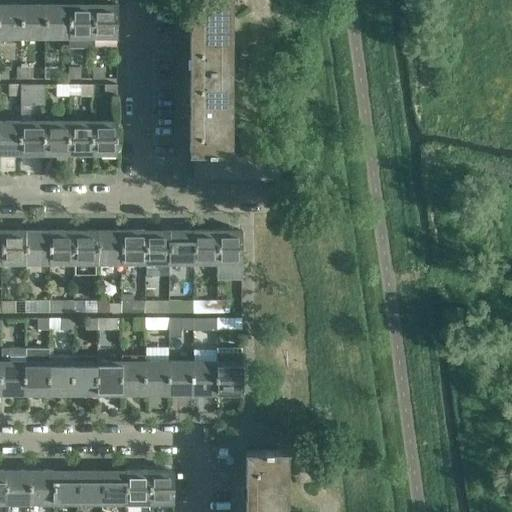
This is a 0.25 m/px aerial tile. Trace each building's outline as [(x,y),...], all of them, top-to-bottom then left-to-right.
[(190,32),(190,68),(230,68),(229,0),(189,0),(190,20),(186,20),(186,32),(190,32)] [(21,4),(0,3),(0,37),(21,37),(21,4)] [(45,4),(21,4),(21,37),(45,38),(45,4)] [(69,4),(45,4),(45,38),(69,38),(69,4)] [(93,4),(69,4),(69,38),(69,48),(93,48),(93,37),(93,4)] [(93,4),(93,37),(117,38),(117,4),(93,4)] [(0,78),(8,78),(9,66),(0,66),(0,78)] [(20,78),(32,78),(33,66),(20,66),(20,78)] [(44,78),(56,78),(57,66),(44,66),(44,78)] [(68,78),(80,78),(81,66),(68,66),(68,78)] [(92,78),(104,78),(105,66),(92,66),(92,78)] [(230,68),(190,68),(190,103),(186,104),(186,115),(190,115),(190,151),(188,151),(188,153),(194,153),(208,153),(219,153),(231,153),(232,153),(232,151),(230,151),(230,68)] [(9,83),(9,95),(20,96),(20,83),(9,83)] [(46,83),(20,83),(20,96),(20,104),(45,104),(46,83)] [(57,95),(69,96),(70,83),(57,83),(57,95)] [(81,95),(93,95),(94,83),(81,83),(81,95)] [(105,83),(105,84),(105,95),(117,95),(117,83),(105,83)] [(21,120),(0,120),(0,153),(21,154),(21,120)] [(45,120),(21,120),(21,154),(45,153),(45,120)] [(69,120),(45,120),(45,153),(69,153),(69,120)] [(93,120),(69,120),(69,153),(92,153),(93,120)] [(117,120),(93,120),(92,153),(117,153),(117,120)] [(208,153),(194,153),(194,179),(208,179),(208,153)] [(219,153),(208,153),(208,179),(219,179),(219,153)] [(231,153),(219,153),(219,179),(231,179),(231,153)] [(232,153),(231,153),(231,179),(243,179),(243,153),(232,153)] [(255,153),(243,153),(243,179),(255,179),(255,153)] [(267,153),(255,153),(255,179),(267,179),(267,153)] [(279,153),(267,153),(267,179),(279,179),(279,153)] [(25,229),(1,229),(1,263),(25,263),(25,229)] [(49,229),(25,229),(25,263),(49,263),(49,229)] [(73,229),(49,229),(49,263),(73,263),(73,229)] [(96,229),(73,229),(73,263),(97,263),(96,229)] [(121,229),(96,229),(97,263),(121,263),(121,229)] [(145,229),(121,229),(121,263),(145,263),(145,229)] [(169,229),(145,229),(145,263),(145,275),(169,275),(169,263),(169,229)] [(193,229),(169,229),(169,263),(193,263),(193,229)] [(217,229),(193,229),(193,263),(217,263),(217,229)] [(241,229),(217,229),(217,263),(217,279),(242,279),(241,229)] [(224,311),(229,311),(229,299),(224,299),(217,299),(217,312),(224,311)] [(13,300),(1,301),(1,311),(13,311),(13,300)] [(37,301),(25,300),(25,311),(37,311),(37,301)] [(61,300),(49,300),(49,311),(61,311),(61,300)] [(85,300),(73,301),(73,311),(85,311),(85,300)] [(109,301),(97,300),(97,311),(109,312),(109,301)] [(133,300),(121,300),(121,311),(133,311),(133,300)] [(157,300),(145,300),(145,311),(157,312),(157,300)] [(181,300),(169,300),(169,311),(181,311),(181,300)] [(205,300),(193,300),(193,311),(205,311),(205,300)] [(49,317),(37,317),(37,329),(49,329),(49,317)] [(73,317),(61,317),(61,329),(73,329),(73,317)] [(97,317),(85,317),(85,329),(97,329),(97,317)] [(121,317),(109,317),(109,329),(121,329),(121,317)] [(145,317),(133,317),(133,329),(145,329),(145,317)] [(169,317),(157,317),(157,329),(169,329),(169,317)] [(193,317),(181,317),(181,329),(193,329),(193,317)] [(217,317),(205,317),(205,329),(217,329),(217,317)] [(230,317),(230,329),(236,329),(241,329),(241,328),(241,317),(236,317),(230,317)] [(2,360),(1,393),(25,393),(25,347),(2,347),(2,360)] [(49,348),(25,347),(25,393),(49,393),(49,355),(49,348)] [(241,347),(217,347),(217,351),(217,393),(241,393),(241,347)] [(217,351),(193,351),(193,360),(193,393),(217,393),(217,351)] [(145,354),(121,354),(121,360),(121,393),(145,393),(145,360),(145,354)] [(73,355),(49,355),(49,393),(73,393),(73,360),(73,355)] [(97,360),(73,360),(73,393),(97,393),(97,360)] [(97,360),(97,393),(121,393),(121,360),(97,360)] [(170,360),(145,360),(145,393),(169,393),(170,360)] [(193,360),(170,360),(169,393),(193,393),(193,360)] [(246,498),(246,511),(287,511),(287,451),(288,451),(289,449),(271,449),(271,445),(264,445),(264,449),(245,449),(244,451),(246,451),(246,486),(242,486),(242,498),(246,498)] [(5,469),(5,503),(29,503),(29,470),(5,469)] [(29,470),(29,503),(53,503),(53,470),(29,470)] [(53,470),(53,503),(77,502),(77,470),(53,470)] [(77,470),(77,502),(101,502),(101,470),(77,470)] [(125,470),(101,470),(101,502),(125,502),(125,470)] [(149,470),(125,470),(125,502),(149,502),(149,470)] [(149,470),(149,502),(174,502),(173,470),(149,470)]
